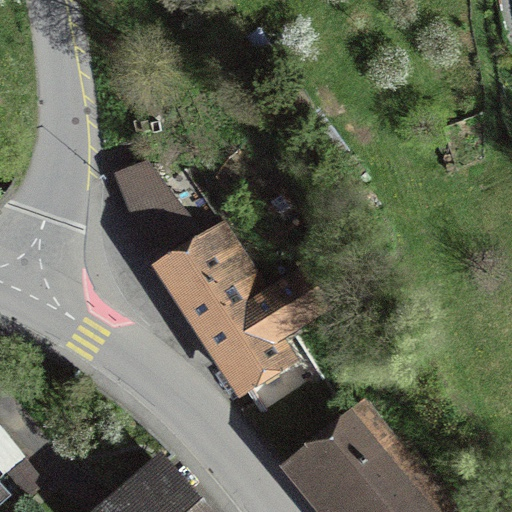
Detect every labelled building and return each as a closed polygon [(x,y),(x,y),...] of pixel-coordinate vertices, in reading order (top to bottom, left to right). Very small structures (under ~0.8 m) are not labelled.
[(112,170),(150,239),(191,217),(153,148),(112,170)] [(280,354),(328,326),(304,286),(274,304),(232,232),(159,275),(238,411),(294,378),(280,354)] [(341,511),(450,511),(373,409),(303,461),(341,511)] [(0,424),(0,466),(3,471),(24,454),(0,424)] [(179,511),(154,482),(118,511),(179,511)] [(0,511),(7,511),(8,511),(0,502),(0,511)]
